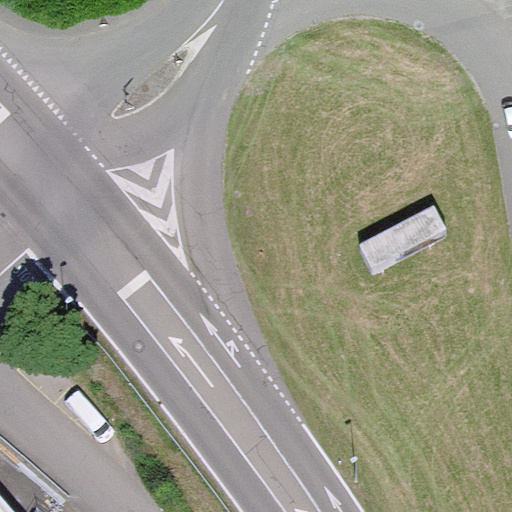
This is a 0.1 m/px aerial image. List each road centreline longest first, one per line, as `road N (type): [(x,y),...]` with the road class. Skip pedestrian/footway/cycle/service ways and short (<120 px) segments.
road 1 (primary): [(50,179),(299,511)]
road 2 (residential): [(50,179),(157,84),(229,0)]
road 3 (unclassified): [(0,390),(124,511)]
road 4 (residential): [(435,0),(478,28),(511,88)]
